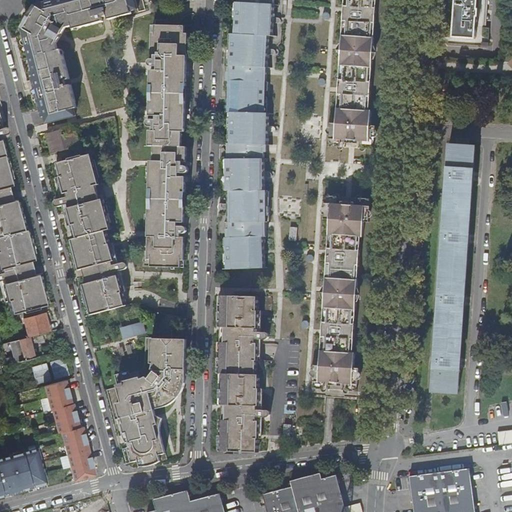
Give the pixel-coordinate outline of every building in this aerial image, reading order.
[(49,27),(56,51),(59,50),(57,44),(57,42),(55,42),(54,39),(55,35),(60,38),(62,33),(58,31),(61,27),(65,26),(66,28),(67,28),(74,27),(80,25),(73,0),(58,0),(57,0),(58,4),(45,7),(44,4),(43,4),(49,27)] [(73,0),(80,25),(81,28),(104,22),(103,18),(109,17),(110,21),(133,15),(132,12),(139,10),(136,0),(73,0)] [(344,0),(336,123),(331,123),(330,139),(331,139),(330,146),(341,147),(341,140),(364,141),(363,148),(367,149),(374,149),(374,142),(375,142),(376,126),(370,126),(372,111),(367,110),(368,97),(370,97),(371,82),(369,81),(370,68),(372,68),(375,37),(372,37),(373,23),(375,24),(376,8),(374,8),(374,0),(344,0)] [(455,0),(453,38),(475,40),(474,46),(488,47),(491,0),(455,0)] [(22,28),(24,33),(49,27),(43,4),(36,6),(32,12),(32,13),(34,14),(29,23),(27,21),(22,28)] [(223,52),(220,98),(228,99),(228,112),(227,151),(227,159),(224,159),(224,190),(229,190),(229,204),(230,213),(225,213),(219,213),(220,238),(223,238),(224,269),(252,268),(265,267),(264,236),(263,236),(262,190),(265,190),(265,152),(268,152),(268,145),(269,145),(269,113),(267,113),(261,113),(262,81),(263,81),(263,68),(268,68),(270,36),(273,36),(275,5),(234,4),(232,34),(229,33),(228,52),(223,52)] [(27,20),(27,21),(29,23),(34,14),(32,13),(31,14),(28,13),(26,14),(25,16),(26,18),(26,19),(27,20)] [(57,42),(57,44),(59,42),(67,28),(66,28),(65,26),(61,27),(58,31),(62,33),(60,38),(55,35),(54,39),(55,42),(57,42)] [(153,187),(186,188),(186,183),(183,183),(183,174),(187,174),(189,173),(189,171),(189,169),(188,168),(187,166),(179,166),(179,163),(183,163),(183,158),(187,158),(187,148),(181,148),(182,128),(185,128),(186,110),(183,110),(183,103),(183,89),(183,80),(187,80),(187,63),(184,63),(184,53),(187,53),(188,35),(184,35),(185,27),(155,26),(155,34),(152,34),(151,51),(154,51),(154,57),(155,57),(155,60),(151,60),(150,61),(148,62),(148,64),(148,66),(150,68),(158,68),(157,72),(154,72),(153,77),(151,77),(150,87),(153,87),(157,88),(157,102),(153,102),(150,102),(150,111),(149,112),(153,113),(152,117),(157,117),(156,121),(149,121),(148,121),(146,122),(146,125),(147,127),(148,128),(153,129),(153,132),(152,132),(152,137),(149,137),(149,147),(152,147),(154,147),(153,167),(150,167),(149,184),(149,185),(153,185),(153,187)] [(28,49),(30,57),(56,51),(49,27),(24,33),(24,36),(27,35),(31,48),(28,49)] [(56,51),(30,57),(34,72),(46,116),(47,123),(52,122),(66,118),(76,116),(75,108),(77,107),(72,85),(67,85),(66,80),(70,79),(64,56),(61,57),(59,50),(56,51)] [(46,116),(34,72),(31,73),(42,117),(46,116)] [(39,306),(44,305),(36,275),(35,275),(31,260),(32,260),(24,230),(22,231),(14,200),(13,201),(9,186),(10,186),(2,156),(5,155),(6,155),(2,139),(0,139),(0,135),(7,134),(8,132),(9,131),(9,129),(8,128),(5,127),(0,128),(0,268),(2,268),(3,272),(0,272),(0,279),(5,279),(6,283),(3,283),(7,296),(9,296),(10,299),(8,300),(11,313),(24,310),(24,312),(39,308),(39,306)] [(55,142),(58,152),(79,147),(74,127),(69,128),(48,134),(50,143),(55,142)] [(475,147),(449,145),(432,391),(458,393),(475,147)] [(88,155),(96,185),(100,184),(92,154),(88,155)] [(2,156),(10,186),(13,185),(5,155),(2,156)] [(55,203),(55,204),(98,193),(96,185),(88,155),(83,157),(82,155),(68,159),(68,161),(56,164),(59,177),(62,177),(63,180),(60,180),(64,194),(66,193),(67,197),(58,200),(56,200),(55,203)] [(148,227),(187,228),(186,227),(185,226),(182,226),(182,218),(185,218),(186,208),(182,208),(178,208),(178,192),(183,192),(186,192),(186,188),(153,187),(152,192),(152,207),(152,214),(149,214),(148,227)] [(56,205),(58,206),(69,204),(70,208),(68,208),(71,222),(74,221),(74,224),(72,225),(76,238),(74,239),(82,269),(83,269),(87,283),(86,283),(94,315),(126,306),(123,292),(120,292),(120,289),(122,289),(118,275),(116,275),(115,272),(127,268),(128,265),(127,263),(125,262),(123,262),(113,265),(112,261),(114,260),(111,247),(108,247),(108,245),(110,244),(107,230),(104,216),(99,200),(98,193),(55,204),(56,205)] [(314,380),(314,388),(324,389),(325,381),(347,383),(347,391),(357,391),(358,384),(360,368),(354,368),(355,353),(351,353),(352,339),(354,339),(355,324),(353,323),(354,310),(356,310),(358,279),(356,279),(357,265),(359,265),(360,250),(358,250),(359,236),(363,237),(364,221),(370,222),(371,206),(370,206),(370,199),(363,198),(360,198),(359,206),(337,204),(337,197),(327,196),(326,203),(325,219),(330,219),(320,365),(315,365),(314,380)] [(104,199),(99,200),(104,216),(107,230),(112,229),(104,199)] [(24,230),(25,230),(17,200),(14,200),(22,231),(24,230)] [(188,228),(187,228),(148,227),(148,232),(151,232),(151,242),(148,242),(147,260),(151,260),(150,268),(181,268),(181,261),(184,261),(184,243),(181,243),(181,237),(177,237),(177,234),(186,234),(187,233),(188,231),(188,228)] [(24,230),(32,260),(35,259),(27,229),(25,230),(24,230)] [(82,269),(74,239),(71,240),(79,270),(82,269)] [(36,275),(44,305),(47,304),(39,274),(36,275)] [(94,315),(86,283),(83,284),(91,315),(94,315)] [(250,296),(225,295),(225,327),(224,334),(223,373),(226,373),(226,404),(226,412),(225,451),(258,452),(259,437),(256,437),(256,435),(259,435),(259,420),(256,420),(257,416),(267,417),(270,415),(271,412),(270,410),(269,410),(257,409),(257,406),(259,406),(260,391),(258,391),(258,389),(260,389),(261,375),(257,374),(257,360),(255,360),(255,357),(258,357),(258,343),(255,343),(256,339),(267,339),(270,336),(269,334),(268,332),(256,332),(256,327),(259,328),(259,314),(256,314),(256,311),(259,311),(259,296),(250,296)] [(29,337),(50,331),(50,330),(52,330),(50,322),(48,323),(45,313),(24,319),(29,337)] [(120,329),(123,340),(140,336),(140,324),(120,329)] [(17,362),(35,357),(29,337),(11,342),(17,362)] [(163,417),(155,414),(154,409),(156,405),(161,404),(164,406),(165,406),(171,404),(176,401),(178,399),(181,395),(184,390),(185,385),(185,380),(186,345),(187,339),(151,339),(150,363),(152,364),(151,369),(149,372),(147,375),(141,379),(140,376),(124,381),(124,382),(117,384),(121,401),(116,402),(120,417),(123,416),(125,421),(121,422),(126,441),(129,440),(131,445),(128,446),(131,461),(139,459),(141,465),(145,466),(150,465),(156,463),(160,460),(159,454),(165,452),(161,434),(163,417)] [(44,372),(40,356),(35,357),(17,362),(10,364),(7,364),(9,369),(9,373),(21,370),(27,391),(43,386),(39,373),(44,372)] [(75,377),(72,365),(61,367),(62,372),(55,374),(57,382),(59,382),(66,380),(75,377)] [(57,382),(44,386),(50,411),(51,411),(58,434),(61,434),(74,481),(91,477),(95,471),(83,426),(80,427),(73,403),(72,403),(66,380),(59,382),(57,382)] [(511,429),(498,431),(499,445),(511,443),(511,429)] [(0,496),(3,496),(2,493),(8,492),(9,494),(17,492),(17,490),(20,489),(23,490),(47,484),(38,451),(0,460),(0,496)] [(476,511),(470,468),(410,476),(414,511),(476,511)] [(323,479),(321,473),(292,481),(293,487),(263,495),(268,511),(347,511),(338,475),(323,479)] [(148,511),(225,511),(221,493),(191,501),(188,490),(154,499),(156,510),(148,511)]
